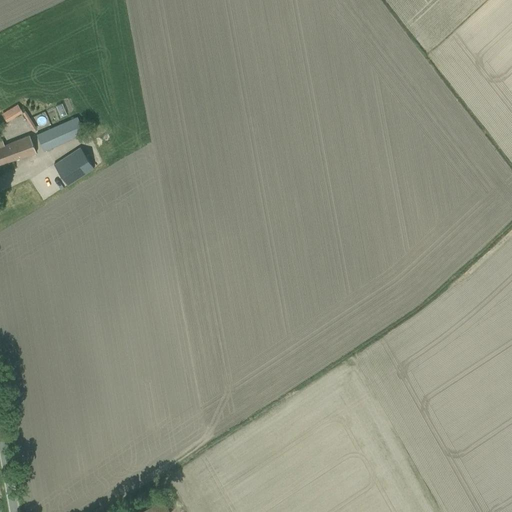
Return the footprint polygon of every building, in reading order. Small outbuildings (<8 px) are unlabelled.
[(1,112),(5,120),(22,111),(18,103),(1,112)] [(77,118),(37,135),(44,151),(84,133),(77,118)] [(0,140),(0,163),(36,153),(29,135),(4,145),(2,140),(0,140)] [(80,147),(54,165),(67,185),(94,168),(80,147)] [(140,511),(139,511),(168,511),(170,511),(163,498),(140,511)]
